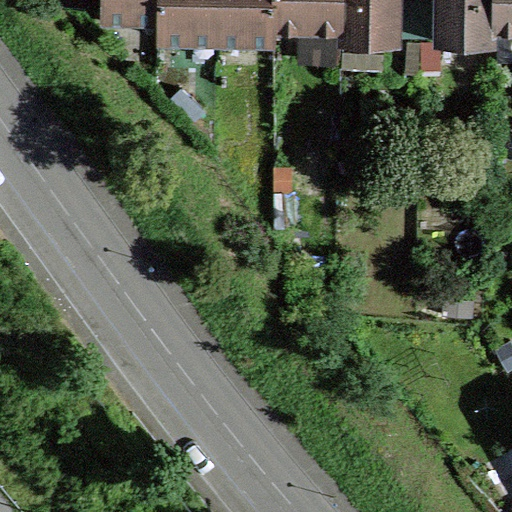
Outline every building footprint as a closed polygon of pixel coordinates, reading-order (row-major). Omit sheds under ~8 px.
[(102,0),(103,14),(164,15),(164,0),(102,0)] [(164,36),(220,36),(220,0),(164,0),(164,15),(164,36)] [(277,37),(277,22),(277,0),(220,0),(220,36),(277,37)] [(277,0),(277,22),(344,23),(344,0),(277,0)] [(344,0),(344,23),(344,36),(402,37),(402,0),(344,0)] [(495,38),(496,23),(496,0),(437,0),(437,37),(495,38)] [(511,0),(496,0),(496,23),(511,23),(511,0)]
